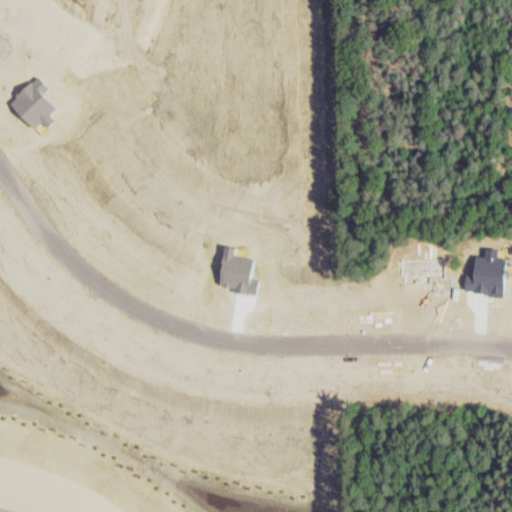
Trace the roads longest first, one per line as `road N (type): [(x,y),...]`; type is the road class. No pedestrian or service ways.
road 1 (residential): [(0,167),(59,248),(103,289),(166,325),(224,343),(511,352)]
road 2 (track): [(511,223),(331,229),(296,0)]
